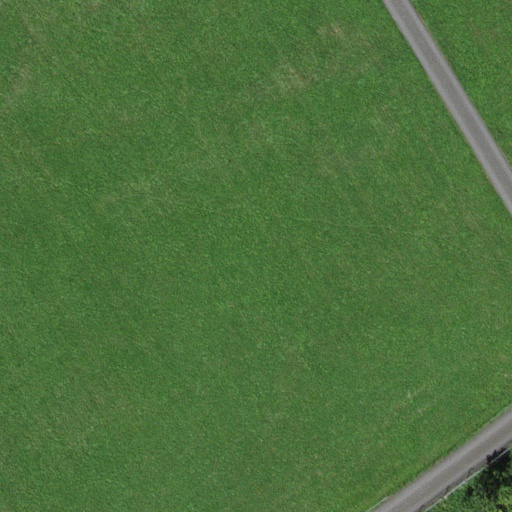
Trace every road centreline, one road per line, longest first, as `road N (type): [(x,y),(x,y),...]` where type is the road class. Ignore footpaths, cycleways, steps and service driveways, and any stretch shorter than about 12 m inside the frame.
road 1 (residential): [(511,188),(391,0)]
road 2 (residential): [(511,428),(406,511)]
